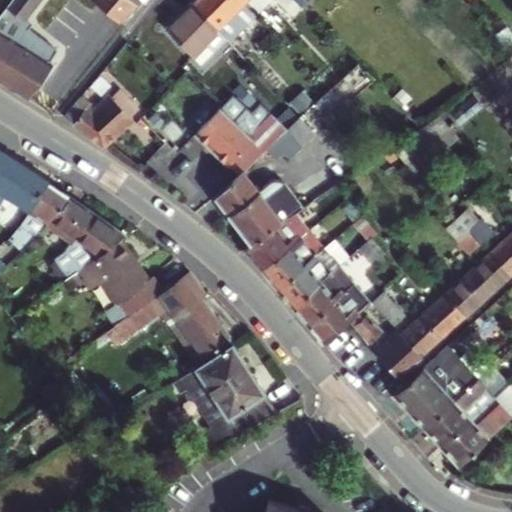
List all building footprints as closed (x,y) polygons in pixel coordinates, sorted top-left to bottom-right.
[(38,0),(11,0),(12,0),(7,5),(25,19),(38,0)] [(96,0),(121,20),(135,2),(132,0),(96,0)] [(238,0),(196,0),(193,3),(219,29),(228,39),(251,63),(256,58),(233,34),(253,14),(244,5),(238,0)] [(193,3),(168,29),(194,56),(203,48),(211,56),(228,39),(219,29),(193,3)] [(259,20),(268,29),(273,22),(265,15),(259,20)] [(16,40),(0,29),(0,80),(28,98),(31,93),(49,61),(46,58),(54,46),(24,27),(16,40)] [(203,48),(194,56),(203,65),(211,56),(203,48)] [(288,129),(296,138),(304,147),(375,80),(358,63),(329,90),(303,115),(288,129)] [(95,109),(81,99),(66,116),(104,144),(131,118),(129,115),(137,106),(119,90),(112,97),(110,95),(95,109)] [(243,171),(263,152),(288,129),(259,103),(250,112),(232,94),(222,104),(197,131),(240,173),(243,171)] [(394,147),(403,157),(447,126),(438,115),(422,127),(394,147)] [(296,138),(288,129),(263,152),(272,161),(296,138)] [(174,152),(165,142),(147,161),(156,170),(174,152)] [(45,182),(0,152),(0,204),(20,218),(45,182)] [(228,213),(253,241),(302,209),(285,186),(283,183),(280,181),(275,180),(272,181),(268,182),(259,188),(243,171),(240,173),(215,198),(228,213)] [(63,195),(45,182),(20,218),(18,222),(4,235),(16,252),(36,234),(63,195)] [(57,279),(73,268),(114,239),(120,235),(63,195),(36,234),(60,251),(50,260),(55,265),(49,269),(57,279)] [(302,209),(253,241),(244,247),(261,267),(310,228),(303,221),(314,211),(309,204),(302,209)] [(469,206),(455,219),(476,244),(490,231),(469,206)] [(468,252),(476,244),(455,219),(448,225),(468,252)] [(261,267),(277,286),(325,246),(310,228),(261,267)] [(505,278),(511,271),(511,232),(486,256),(505,278)] [(130,312),(145,301),(154,294),(157,292),(150,283),(145,275),(140,278),(114,239),(73,268),(86,285),(94,280),(120,318),(130,312)] [(440,286),(404,245),(393,256),(430,295),(440,286)] [(277,286),(292,303),(339,263),(325,246),(277,286)] [(466,315),(505,278),(486,256),(446,292),(466,315)] [(292,303),(308,322),(356,282),(339,263),(292,303)] [(157,292),(154,294),(201,356),(225,338),(198,300),(190,289),(196,285),(184,273),(173,281),(157,292)] [(308,322),(324,341),(348,320),(359,310),(371,299),(356,282),(308,322)] [(190,289),(198,300),(206,295),(196,285),(190,289)] [(371,299),(394,325),(401,319),(397,315),(403,310),(383,289),(371,299)] [(444,335),(466,315),(446,292),(424,313),(444,335)] [(145,301),(130,312),(134,319),(149,307),(145,301)] [(363,315),(359,310),(348,320),(369,342),(382,331),(365,313),(363,315)] [(444,335),(424,313),(401,333),(422,355),(444,335)] [(399,376),(422,355),(401,333),(379,353),(399,376)] [(273,410),(228,343),(169,380),(177,393),(186,388),(209,424),(201,429),(211,445),(273,410)] [(459,356),(448,345),(438,354),(449,365),(459,356)] [(424,426),(478,377),(470,370),(447,391),(425,366),(406,383),(395,393),(424,426)] [(424,426),(440,444),(494,396),(506,386),(489,367),(478,377),(424,426)] [(511,384),(510,382),(506,386),(494,396),(511,415),(511,384)] [(440,444),(459,465),(511,416),(511,415),(494,396),(440,444)] [(307,511),(306,510),(295,506),(292,508),(264,499),(259,511),(307,511)]
